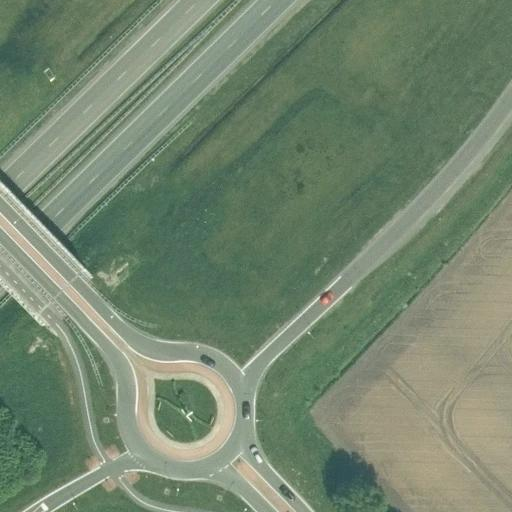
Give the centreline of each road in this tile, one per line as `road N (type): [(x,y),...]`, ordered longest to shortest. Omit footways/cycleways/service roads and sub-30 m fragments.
road 1 (trunk): [(242,398),(268,352),(472,152),(511,99)]
road 2 (trunk): [(0,269),(274,0)]
road 3 (primary): [(242,398),(233,374),(209,355),(158,350),(128,336),(0,204)]
road 4 (primary): [(0,236),(117,359),(129,432),(151,459)]
road 5 (trunk): [(198,0),(0,194)]
road 6 (trunk): [(35,511),(110,467),(151,459)]
